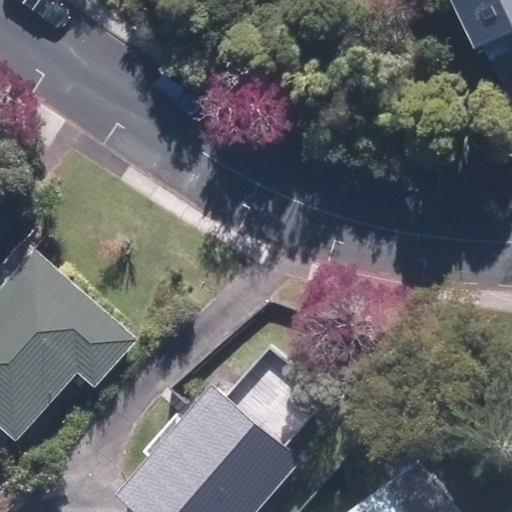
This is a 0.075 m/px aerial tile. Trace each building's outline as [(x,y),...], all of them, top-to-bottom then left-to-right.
[(511,104),(511,0),(441,0),(469,56),(480,51),(507,107),(511,104)] [(384,14),(334,12),(332,53),(382,55),(384,14)] [(30,252),(0,285),(0,462),(76,377),(93,392),(135,344),(30,252)] [(260,511),(299,468),(205,385),(107,495),(123,509),(119,511),(260,511)] [(451,511),(414,466),(357,511),(451,511)]
